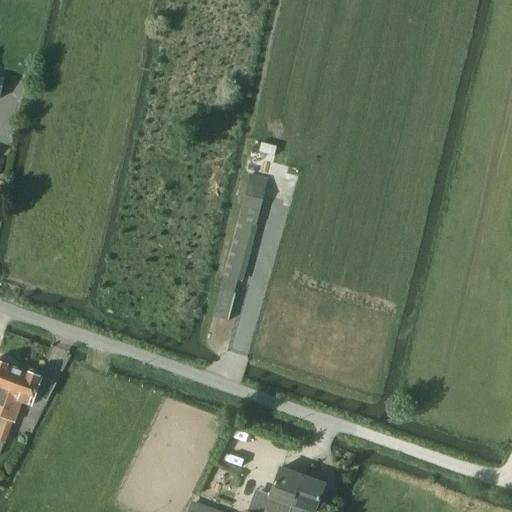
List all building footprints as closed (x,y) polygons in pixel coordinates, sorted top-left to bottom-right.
[(251,225),(256,227),(267,180),(249,175),(223,278),(237,282),(251,225)] [(220,291),(213,318),(227,321),(233,295),(220,291)] [(3,402),(15,373),(7,370),(6,366),(0,363),(0,420),(7,403),(3,402)] [(19,375),(15,373),(3,402),(7,403),(0,420),(0,441),(5,443),(19,409),(25,411),(36,382),(33,380),(31,376),(22,372),(19,375)] [(304,477),(281,469),(271,499),(292,507),(304,477)] [(315,511),(326,485),(304,477),(292,507),(290,511),(302,511),(303,510),(307,511),(315,511)] [(217,511),(192,503),(188,511),(217,511)]
